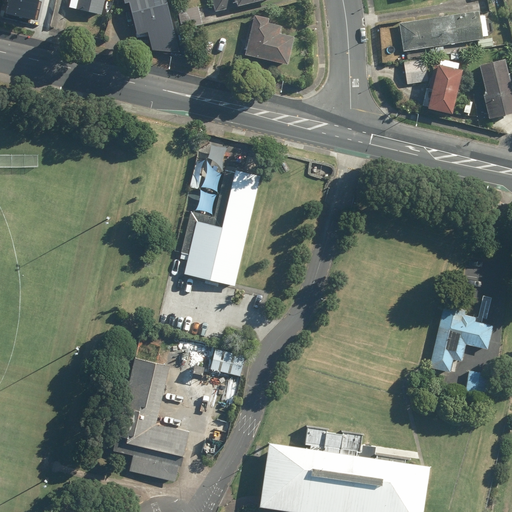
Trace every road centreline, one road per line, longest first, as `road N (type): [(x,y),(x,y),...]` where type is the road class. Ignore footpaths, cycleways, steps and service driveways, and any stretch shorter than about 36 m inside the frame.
road 1 (secondary): [(0,51),(350,134)]
road 2 (secondary): [(350,134),(511,172)]
road 3 (residential): [(342,0),(350,134)]
